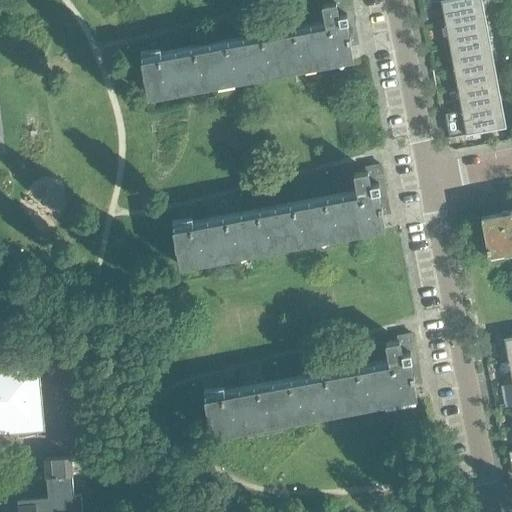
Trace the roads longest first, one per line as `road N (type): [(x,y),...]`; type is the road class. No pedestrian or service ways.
road 1 (residential): [(489,511),(430,180)]
road 2 (residential): [(430,180),(398,0)]
